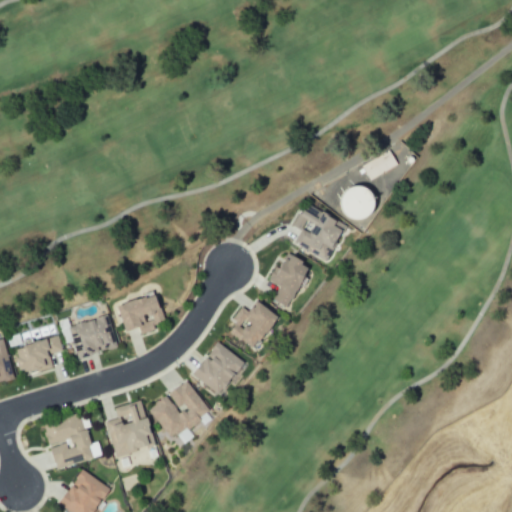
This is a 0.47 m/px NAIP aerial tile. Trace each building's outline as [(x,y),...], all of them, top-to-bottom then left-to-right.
[(363,165),(371,179),(399,164),(391,150),(363,165)] [(353,187),(352,216),(382,217),(383,188),(353,187)] [(294,243),(329,263),(350,225),(328,212),(326,215),(307,204),(295,226),(302,230),(294,243)] [(276,300),(292,308),(314,265),(288,252),(273,282),(282,287),(276,300)] [(123,306),(131,330),(141,327),(143,334),(158,329),(156,322),(169,318),(161,294),(123,306)] [(245,307),(230,329),(259,350),(284,316),(261,300),(252,312),(245,307)] [(120,347),(110,315),(70,327),(80,359),(120,347)] [(27,374),(55,365),(52,354),(64,350),(60,336),(19,349),(27,374)] [(0,382),(16,379),(5,339),(0,339),(0,382)] [(195,376),(223,397),(247,362),(219,342),(195,376)] [(188,381),(150,408),(173,441),(212,413),(188,381)] [(116,456),(157,446),(145,400),(115,408),(118,419),(107,422),(116,456)] [(58,469),(103,456),(98,441),(91,443),(83,415),(44,426),(50,446),(52,445),(58,469)] [(61,504),(70,510),(70,511),(71,511),(95,511),(111,488),(83,470),(61,504)]
